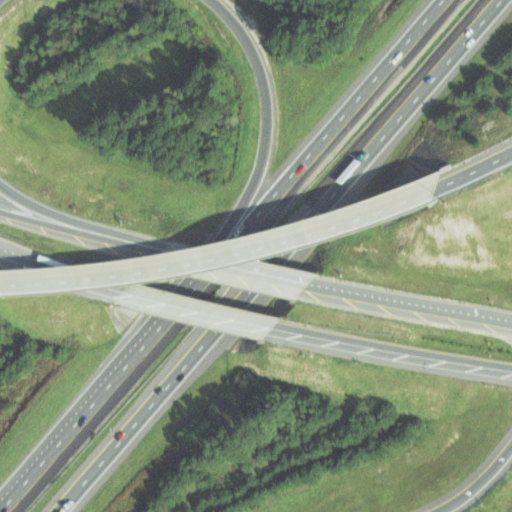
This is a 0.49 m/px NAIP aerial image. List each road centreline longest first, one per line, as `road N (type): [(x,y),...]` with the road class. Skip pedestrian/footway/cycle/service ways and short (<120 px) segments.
road 1 (motorway): [(0,0),(226,13),(239,28),(263,84),(262,161),(191,287)]
road 2 (motorway): [(0,283),(207,260),(442,188)]
road 3 (motorway): [(232,311),(500,0)]
road 4 (motorway): [(439,0),(191,287)]
road 5 (motorway): [(191,287),(0,508)]
road 6 (motorway): [(58,511),(232,311)]
road 7 (primary): [(275,327),(511,369)]
road 8 (primary): [(511,325),(308,287)]
road 9 (primary): [(128,291),(275,327)]
road 10 (primary): [(308,287),(163,254)]
road 11 (primary): [(0,254),(128,291)]
road 12 (motorway): [(117,241),(0,181)]
road 13 (primary): [(117,241),(0,209)]
